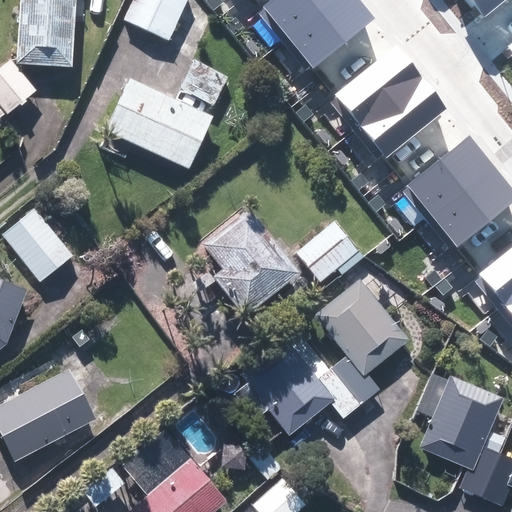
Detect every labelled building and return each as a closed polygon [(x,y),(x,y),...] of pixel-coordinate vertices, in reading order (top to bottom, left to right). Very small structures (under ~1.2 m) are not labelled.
[(20,0),(17,66),(72,69),(75,0),(20,0)] [(189,0),(134,0),(124,22),(169,43),(171,39),(200,52),(214,21),(186,8),(189,0)] [(376,18),(361,0),(272,0),(263,7),(314,68),(376,18)] [(471,0),(486,17),(506,0),(471,0)] [(448,108),(396,46),(334,97),(386,159),(448,108)] [(179,90),(212,106),(227,77),(193,61),(179,90)] [(133,144),(189,169),(213,117),(131,79),(101,147),(127,158),(133,144)] [(312,88),(296,102),(311,119),(327,105),(312,88)] [(310,129),(279,94),(261,110),(292,145),(310,129)] [(511,189),(468,136),(407,186),(459,249),(511,205),(511,189)] [(1,234),(39,282),(72,256),(34,208),(1,234)] [(210,279),(243,319),(298,275),(246,210),(202,246),(221,271),(210,279)] [(335,221),(294,253),(319,283),(359,252),(335,221)] [(187,258),(152,224),(134,243),(155,264),(142,278),(155,290),(187,258)] [(511,248),(479,275),(511,314),(511,248)] [(313,317),(346,357),(362,378),(365,375),(408,342),(360,280),(313,317)] [(0,348),(5,345),(25,291),(0,281),(0,348)] [(118,320),(82,350),(113,388),(129,407),(167,376),(140,343),(161,325),(124,281),(102,300),(118,320)] [(296,355),(285,341),(241,376),(288,436),(332,401),(316,380),(326,373),(306,347),(296,355)] [(0,442),(11,463),(89,422),(90,422),(91,421),(92,421),(85,407),(66,372),(0,407),(0,442)] [(448,377),(418,450),(472,472),(502,400),(448,377)] [(302,459),(282,440),(268,454),(288,473),(302,459)] [(249,445),(225,443),(223,467),(247,469),(249,445)] [(128,511),(213,511),(224,503),(188,461),(128,511)] [(86,490),(98,505),(128,482),(116,467),(86,490)]
